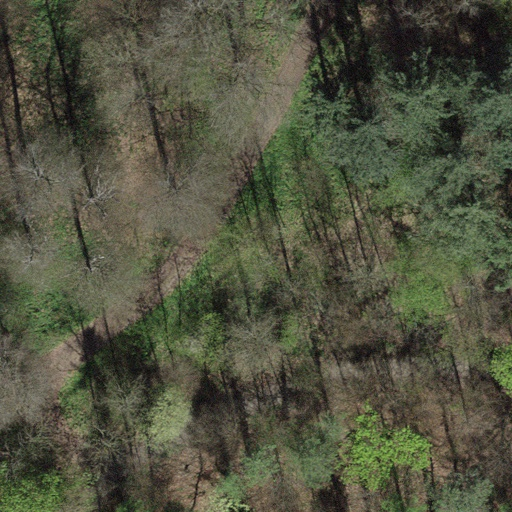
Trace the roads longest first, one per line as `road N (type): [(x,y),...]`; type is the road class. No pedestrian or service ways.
road 1 (track): [(0,393),(161,281),(271,131),(331,0)]
road 2 (track): [(119,511),(187,441),(277,391),(348,372),(511,371)]
